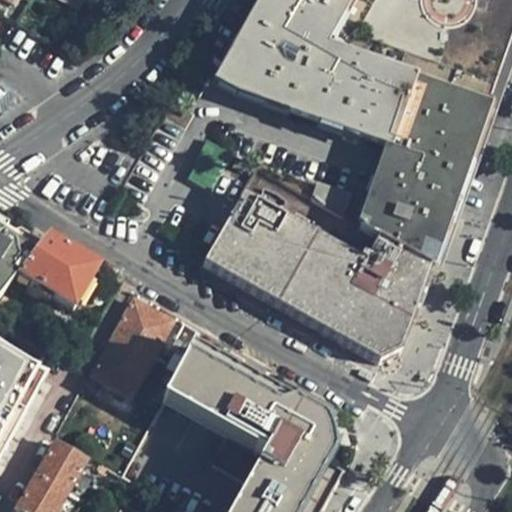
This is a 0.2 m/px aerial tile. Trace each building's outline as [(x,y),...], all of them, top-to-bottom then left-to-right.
[(0,18),(0,19),(2,21),(16,28),(31,0),(0,0),(0,10),(3,12),(0,18)] [(386,146),(358,228),(378,240),(428,270),(463,171),(511,33),(511,0),(265,0),(219,82),(386,146)] [(323,187),(313,202),(341,219),(353,198),(323,187)] [(428,270),(378,240),(363,266),(245,197),(203,269),(374,368),(397,357),(409,324),(428,270)] [(0,299),(17,278),(35,253),(19,242),(0,229),(0,299)] [(72,311),(97,273),(71,257),(45,241),(35,253),(17,278),(72,311)] [(133,305),(112,343),(150,364),(170,327),(152,316),(133,305)] [(188,352),(197,335),(181,326),(167,352),(183,361),(188,352)] [(150,364),(112,343),(91,378),(128,400),(150,364)] [(244,448),(271,400),(188,352),(183,361),(159,407),(219,442),(205,467),(238,488),(262,503),(256,511),(319,511),(329,496),(244,448)] [(0,457),(16,427),(41,382),(0,355),(0,457)] [(318,428),(271,400),(244,448),(329,496),(340,475),(320,462),(323,458),(322,448),(320,440),(313,436),(318,428)] [(14,500),(8,511),(56,511),(84,464),(53,447),(21,503),(14,500)] [(238,488),(224,511),(256,511),(262,503),(238,488)]
